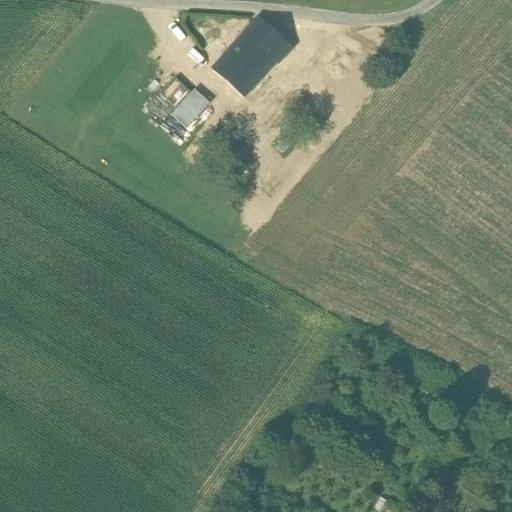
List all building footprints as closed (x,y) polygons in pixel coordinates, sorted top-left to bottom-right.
[(257,19),(212,70),(244,98),(276,62),(278,64),(292,49),(257,19)] [(174,78),(159,95),(161,96),(174,108),(176,110),(180,106),(191,94),(174,78)] [(191,94),(180,106),(195,120),(209,104),(194,91),(191,94)] [(174,108),(161,96),(149,108),(162,120),(174,108)] [(181,140),(168,128),(162,136),(175,147),(181,140)]
